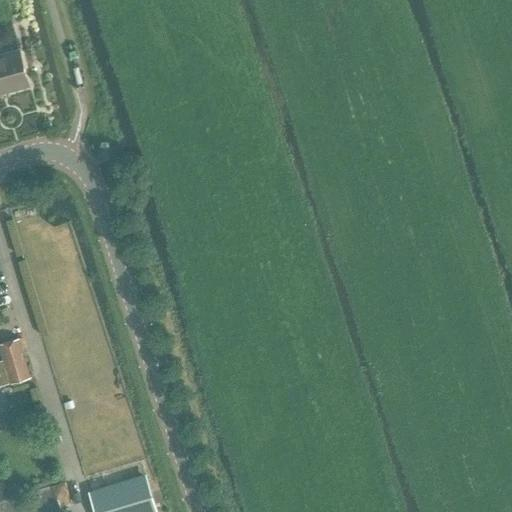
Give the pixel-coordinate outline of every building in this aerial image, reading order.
[(4,0),(0,0),(0,19),(9,17),(4,0)] [(0,55),(0,92),(28,85),(18,51),(0,55)] [(56,340),(59,349),(73,345),(70,335),(56,340)] [(19,339),(0,344),(0,348),(4,361),(0,362),(0,377),(4,388),(32,379),(19,339)] [(95,511),(157,511),(147,479),(91,497),(95,511)]
